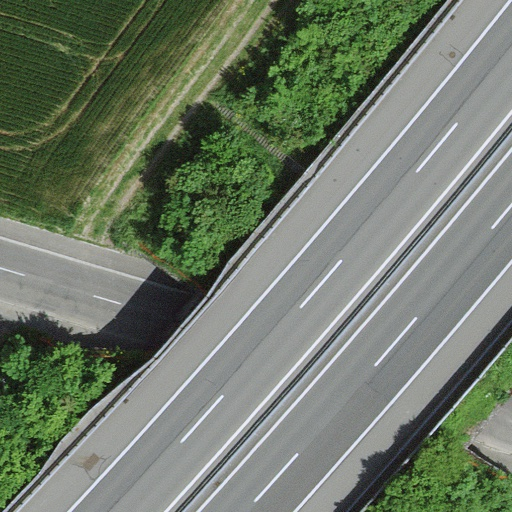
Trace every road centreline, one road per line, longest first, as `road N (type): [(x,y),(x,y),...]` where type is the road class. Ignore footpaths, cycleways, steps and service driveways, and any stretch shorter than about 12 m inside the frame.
road 1 (motorway): [(511,54),(116,511)]
road 2 (residential): [(511,421),(0,268)]
road 3 (motorway): [(243,511),(511,201)]
road 4 (track): [(58,285),(261,0)]
